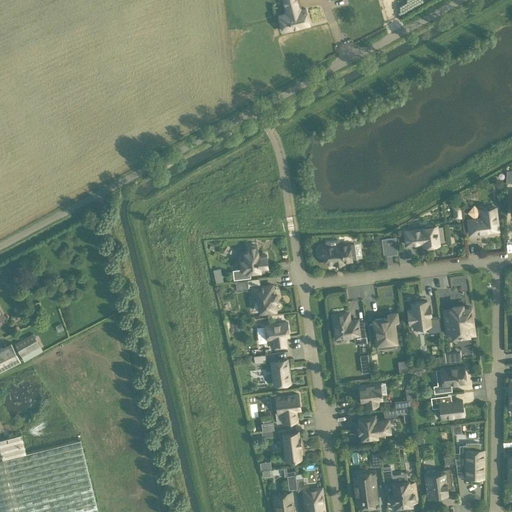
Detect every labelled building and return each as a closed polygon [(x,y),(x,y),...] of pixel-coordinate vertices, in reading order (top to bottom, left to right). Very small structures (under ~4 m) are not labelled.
[(279,14),(283,30),(309,24),(305,8),(298,10),(295,0),(297,0),(281,0),(285,13),(279,14)] [(484,231),(484,232),(498,230),(495,207),(481,209),(482,217),(468,219),(469,234),(479,232),(479,231),(484,231)] [(425,226),(424,227),(421,227),(421,228),(404,231),(406,244),(423,242),(424,245),(439,244),(436,225),(434,226),(433,225),(432,225),(431,224),(430,224),(428,224),(427,224),(426,225),(425,226)] [(397,253),(395,237),(382,239),(384,255),(397,253)] [(356,258),(354,243),(349,244),(349,243),(339,244),(339,239),(326,241),(326,246),(322,246),(320,247),(318,248),(317,250),(317,252),(318,254),(319,255),(321,256),(323,256),(325,256),(326,263),(334,262),(334,263),(343,262),(343,261),(351,260),(351,258),(356,258)] [(267,266),(266,254),(258,255),(256,245),(248,246),(249,252),(245,252),(246,259),(241,260),(242,269),(233,270),(234,279),(250,277),(249,271),(260,270),(259,267),(267,266)] [(215,275),(216,282),(223,280),(221,273),(215,275)] [(247,280),(235,281),(236,289),(248,288),(247,280)] [(274,300),(277,300),(276,293),(273,293),(272,284),(251,287),(253,300),(258,300),(260,311),(275,309),(274,300)] [(413,310),(408,310),(409,323),(414,323),(415,326),(427,325),(428,332),(441,331),(439,317),(429,318),(428,314),(430,314),(429,305),(427,306),(427,300),(412,302),(413,310)] [(444,310),(448,336),(468,334),(467,322),(472,321),(470,306),(462,307),(462,304),(453,305),(453,308),(444,310)] [(354,343),(367,341),(365,320),(358,321),(357,319),(349,320),(348,312),(333,314),(336,337),(353,335),(354,343)] [(374,323),(368,324),(370,342),(376,342),(376,343),(396,341),(393,322),(397,322),(396,313),(387,314),(387,317),(374,319),(374,323)] [(288,336),(287,322),(266,324),(267,338),(273,338),(274,347),(286,346),(285,336),(288,336)] [(15,343),(21,356),(24,361),(43,351),(33,333),(15,343)] [(0,350),(0,372),(20,362),(11,344),(0,350)] [(445,362),(453,361),(452,351),(444,352),(445,362)] [(266,361),(265,354),(253,355),(254,363),(266,361)] [(274,384),(290,382),(287,359),(271,361),(274,384)] [(408,370),(407,359),(399,359),(399,371),(408,370)] [(466,382),(463,365),(440,368),(442,384),(433,385),(434,392),(452,390),(451,383),(466,382)] [(366,401),(366,405),(378,404),(378,400),(382,399),(382,394),(386,394),(384,382),(380,383),(380,382),(359,385),(361,402),(366,401)] [(300,409),(298,394),(288,395),(288,394),(286,395),(276,396),(276,399),(274,399),(275,410),(277,409),(278,411),(282,411),(284,422),(297,420),(295,409),(300,409)] [(453,416),(462,415),(463,415),(461,399),(448,401),(448,395),(431,397),(432,407),(440,406),(442,418),(453,416)] [(409,406),(400,407),(401,414),(410,413),(409,406)] [(384,416),(390,416),(397,415),(396,407),(383,409),(384,416)] [(402,422),(411,421),(410,413),(401,414),(402,422)] [(375,420),(374,415),(358,417),(359,424),(358,424),(359,432),(361,432),(362,438),(377,436),(376,432),(390,430),(388,418),(375,420)] [(261,422),(262,430),(274,429),(273,421),(261,422)] [(299,437),(298,431),(282,433),(285,459),(301,457),(300,446),(300,437),(299,437)] [(0,511),(97,511),(80,439),(25,452),(21,434),(0,438),(0,511)] [(483,477),(483,449),(480,449),(480,443),(466,443),(466,446),(460,446),(459,465),(465,465),(465,477),(483,477)] [(381,466),(379,452),(371,453),(371,454),(372,454),(374,466),(380,465),(380,466),(381,466)] [(448,492),(448,488),(453,488),(450,468),(435,470),(435,472),(424,474),(427,495),(439,493),(448,492)] [(384,480),(392,479),(391,469),(383,470),(384,480)] [(363,503),(377,501),(373,473),(364,475),(364,480),(355,481),(357,498),(362,498),(363,503)] [(297,488),(296,478),(295,476),(287,477),(289,489),(297,488)] [(304,490),(305,490),(303,477),(296,478),(297,488),(297,491),(304,491),(304,490)] [(395,506),(412,504),(411,501),(417,500),(414,482),(409,483),(408,480),(392,482),(393,493),(390,493),(391,502),(395,501),(395,506)] [(304,491),(304,494),(306,511),(323,511),(321,488),(305,490),(304,490),(304,491)] [(292,511),(290,492),(274,494),(276,511),(292,511)]
